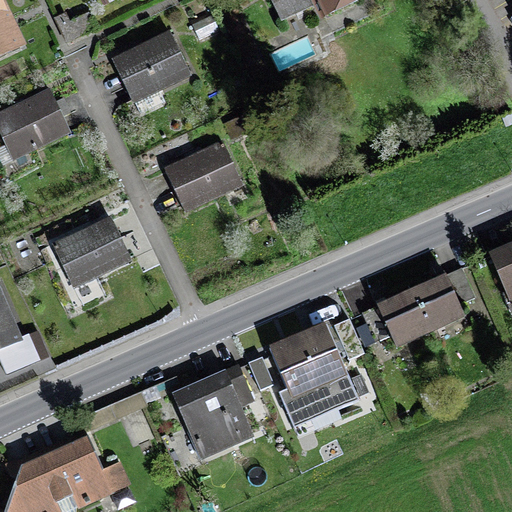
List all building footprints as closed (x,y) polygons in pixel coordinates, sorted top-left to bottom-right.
[(365,0),(302,0),(318,31),(369,7),(365,0)] [(6,14),(0,17),(0,51),(19,42),(6,14)] [(167,35),(109,61),(129,107),(188,81),(167,35)] [(46,93),(0,114),(0,138),(14,168),(69,142),(46,93)] [(219,146),(162,173),(181,214),(238,187),(219,146)] [(124,269),(103,220),(44,245),(65,295),(124,269)] [(511,245),(480,260),(504,312),(511,308),(511,245)] [(413,289),(428,324),(477,304),(462,268),(413,289)] [(428,324),(413,289),(363,310),(378,346),(428,324)] [(0,299),(0,352),(20,344),(0,299)] [(319,326),(261,353),(286,406),(344,378),(319,326)] [(221,369),(165,393),(196,466),(252,442),(221,369)] [(47,455),(70,511),(73,511),(129,490),(119,467),(97,476),(83,441),(47,455)] [(0,511),(70,511),(47,455),(15,471),(0,511)]
